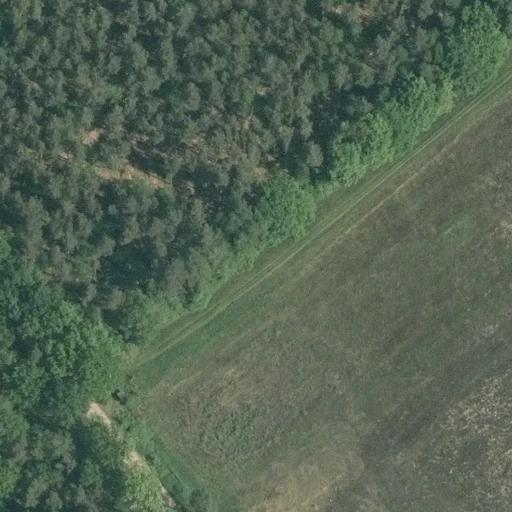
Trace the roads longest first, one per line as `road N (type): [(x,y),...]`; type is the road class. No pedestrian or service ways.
road 1 (track): [(240,0),(150,61),(0,190)]
road 2 (track): [(0,290),(174,511)]
